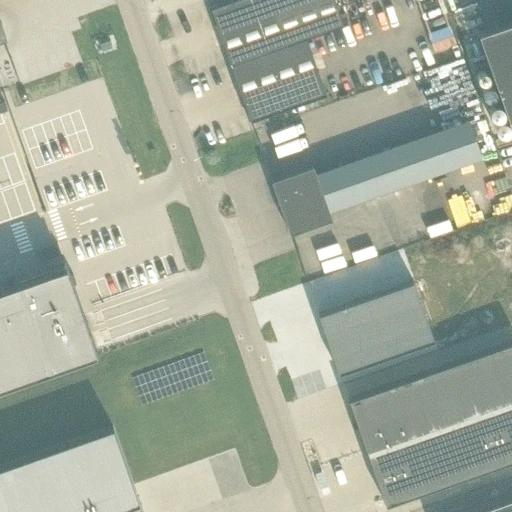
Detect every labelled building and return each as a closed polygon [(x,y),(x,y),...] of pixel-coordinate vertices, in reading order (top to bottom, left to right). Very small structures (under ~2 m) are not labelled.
[(287,43),(305,37),(343,24),(334,0),(228,0),(210,7),(230,63),(287,43)] [(511,18),(477,31),(511,131),(511,130),(511,18)] [(0,19),(0,54),(11,51),(0,19)] [(250,120),(325,93),(305,37),(287,43),(230,63),(250,120)] [(271,180),(290,233),(331,218),(313,165),(271,180)] [(67,268),(0,291),(0,389),(97,355),(67,268)] [(413,280),(318,313),(339,372),(434,339),(413,280)] [(367,452),(511,400),(511,341),(348,399),(367,452)] [(511,400),(367,452),(385,504),(511,459),(511,400)] [(143,511),(113,426),(0,465),(0,511),(143,511)] [(511,511),(511,498),(472,511),(511,511)]
